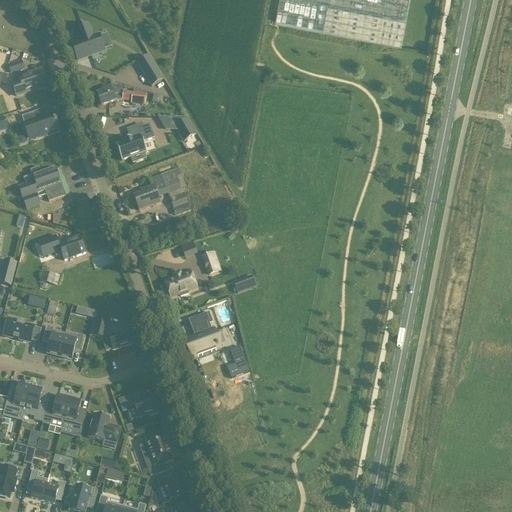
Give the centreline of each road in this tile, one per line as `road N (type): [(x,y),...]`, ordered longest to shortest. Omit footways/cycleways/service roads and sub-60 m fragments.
road 1 (secondary): [(369,511),(470,0)]
road 2 (unclassified): [(165,362),(35,0)]
road 3 (residential): [(0,359),(93,383),(165,362)]
road 4 (unclassified): [(218,511),(165,362)]
